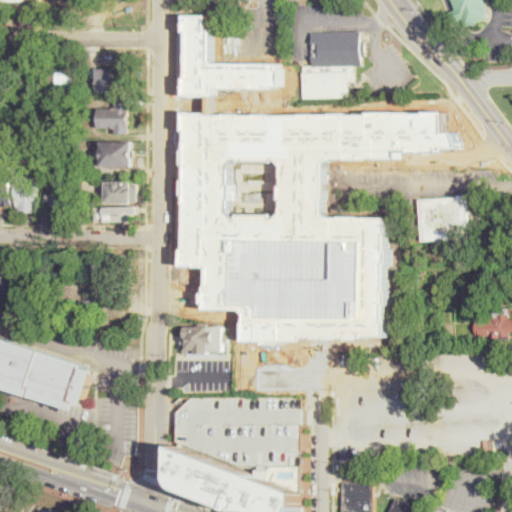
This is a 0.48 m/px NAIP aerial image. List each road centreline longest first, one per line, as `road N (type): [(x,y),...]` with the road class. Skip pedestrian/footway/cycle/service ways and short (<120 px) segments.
road 1 (residential): [(149,511),(164,0)]
road 2 (secondary): [(511,146),(396,0)]
road 3 (residential): [(164,39),(0,38)]
road 4 (residential): [(161,237),(0,234)]
road 5 (residential): [(323,511),(323,377)]
